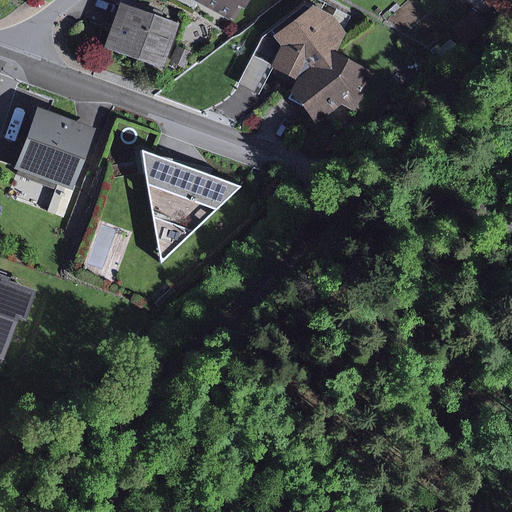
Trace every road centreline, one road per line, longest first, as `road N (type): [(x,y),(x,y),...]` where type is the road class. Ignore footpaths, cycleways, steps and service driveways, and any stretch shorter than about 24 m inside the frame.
road 1 (track): [(390,190),(275,267),(187,352),(104,511)]
road 2 (track): [(263,155),(390,190),(511,263)]
road 3 (residential): [(13,63),(111,92),(263,155)]
